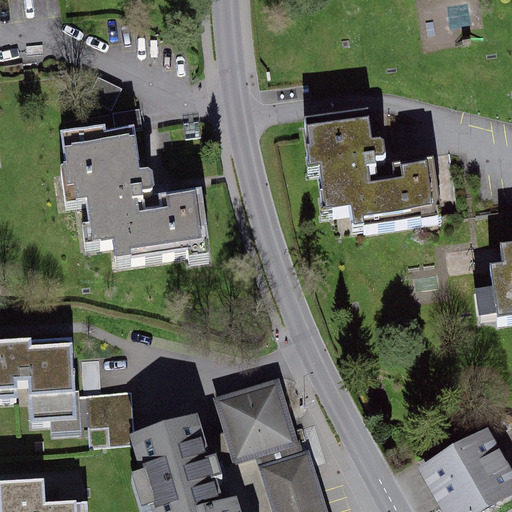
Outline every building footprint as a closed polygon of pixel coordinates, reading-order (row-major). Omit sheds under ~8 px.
[(106,0),(108,9),(179,0),(106,0)] [(385,124),(309,134),(323,248),(369,242),(372,264),(459,253),(449,176),(393,183),(385,124)] [(142,136),(66,146),(81,259),(126,253),(129,275),(217,264),(207,187),(150,194),(142,136)] [(485,286),(491,329),(511,326),(511,250),(507,251),(511,282),(485,286)] [(83,349),(0,351),(0,418),(26,418),(25,406),(38,406),(39,436),(57,436),(57,449),(91,448),(90,434),(107,434),(108,452),(138,451),(136,396),(85,398),(83,349)] [(282,391),(217,411),(236,470),(300,450),(282,391)] [(226,511),(199,433),(136,454),(156,511),(226,511)] [(427,487),(442,511),(507,511),(511,509),(511,474),(494,445),(427,487)] [(327,511),(312,462),(262,476),(272,511),(327,511)] [(0,511),(86,511),(86,510),(56,511),(43,511),(42,490),(0,492),(0,511)]
